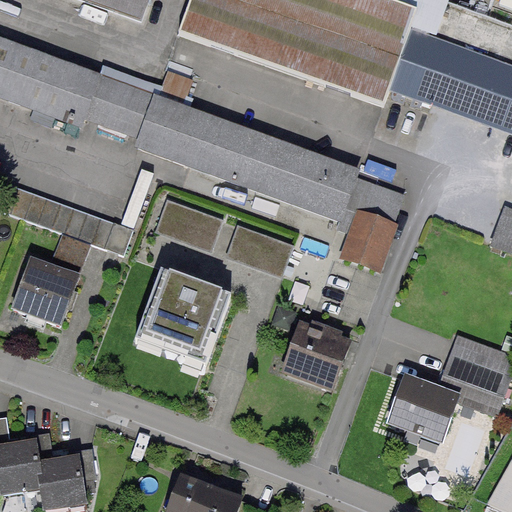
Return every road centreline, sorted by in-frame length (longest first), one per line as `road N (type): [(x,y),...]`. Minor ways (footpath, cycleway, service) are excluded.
road 1 (unknown): [(0,6),(511,186)]
road 2 (residential): [(378,511),(0,368)]
